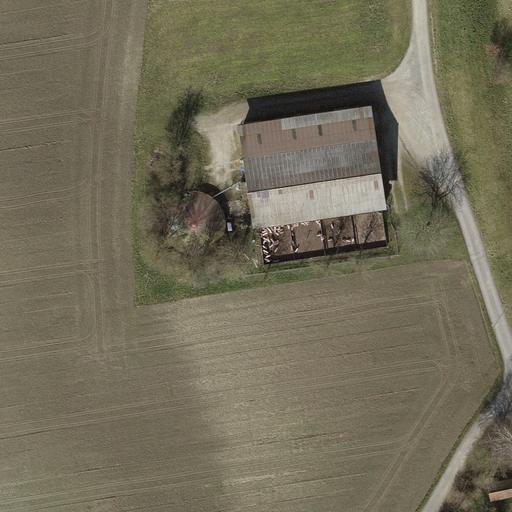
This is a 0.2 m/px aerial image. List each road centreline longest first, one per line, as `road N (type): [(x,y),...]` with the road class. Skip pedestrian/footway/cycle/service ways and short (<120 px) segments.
road 1 (track): [(422,0),(428,77),(474,258),(511,350)]
road 2 (track): [(430,511),(511,389)]
